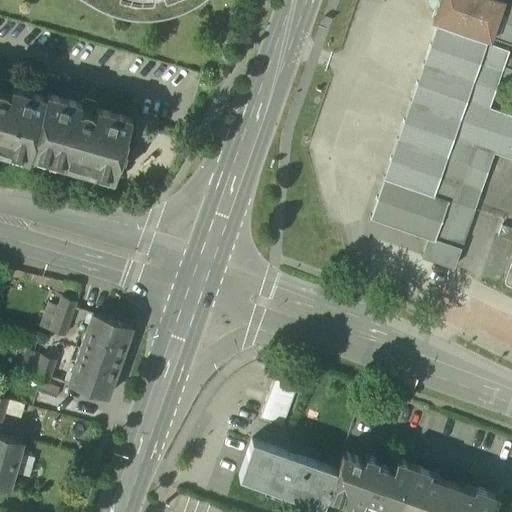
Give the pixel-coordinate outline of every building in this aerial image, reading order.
[(103,0),(102,5),(115,9),(124,12),(134,13),(145,14),(145,8),(159,6),(173,3),(175,8),(187,3),(192,0),(103,0)] [(438,0),(438,2),(440,3),(439,2),(438,3),(437,4),(432,17),(432,18),(433,19),(434,20),(440,22),(487,38),(489,39),(491,38),(492,37),(511,43),(511,4),(503,1),(503,0),(438,0)] [(487,38),(440,22),(439,26),(436,24),(383,177),(433,195),(433,193),(449,199),(456,201),(475,146),(494,152),(507,114),(489,107),(509,51),(486,43),(487,38)] [(46,97),(0,82),(0,149),(28,158),(29,153),(46,97)] [(130,117),(47,93),(46,97),(29,153),(113,177),(130,117)] [(511,143),(511,115),(507,114),(494,152),(507,157),(511,143)] [(475,146),(456,201),(474,208),(494,152),(475,146)] [(433,195),(383,177),(369,217),(427,237),(434,240),(435,238),(449,199),(433,193),(433,195)] [(456,201),(449,199),(435,238),(460,247),(474,208),(456,201)] [(511,227),(503,224),(499,235),(511,239),(511,227)] [(460,247),(435,238),(434,240),(427,237),(421,255),(453,267),(460,247)] [(62,293),(50,327),(63,332),(75,298),(62,293)] [(131,325),(92,311),(80,347),(100,354),(99,358),(118,364),(131,325)] [(100,354),(80,347),(68,384),(106,396),(118,364),(99,358),(100,354)] [(55,356),(42,351),(34,376),(47,380),(55,356)] [(299,376),(276,368),(259,416),(281,424),(299,376)] [(22,438),(0,432),(0,484),(8,487),(22,438)] [(335,468),(252,438),(239,474),(322,504),(326,493),(335,468)] [(392,468),(376,462),(377,458),(364,453),(363,458),(341,450),(335,468),(326,493),(350,502),(351,498),(362,501),(364,495),(380,501),(378,507),(391,511),(393,511),(411,462),(395,457),(392,468)] [(472,488),(428,473),(430,469),(411,462),(393,511),(486,511),(494,491),(474,484),(472,488)]
